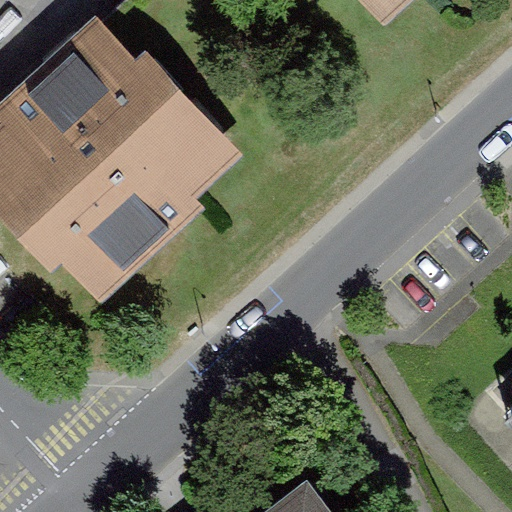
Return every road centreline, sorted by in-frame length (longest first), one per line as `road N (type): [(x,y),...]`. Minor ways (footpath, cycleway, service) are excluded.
road 1 (residential): [(511,112),(85,501)]
road 2 (residential): [(0,411),(85,501)]
